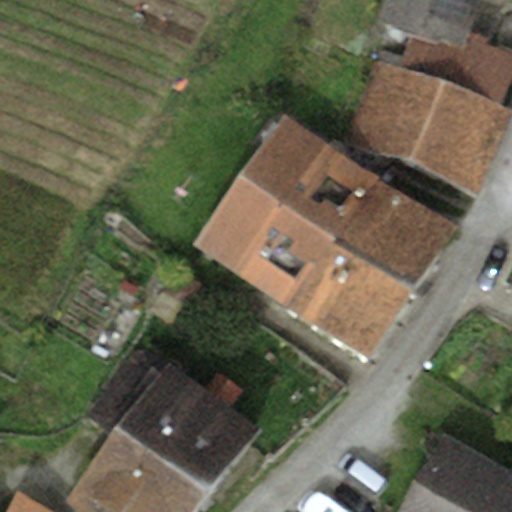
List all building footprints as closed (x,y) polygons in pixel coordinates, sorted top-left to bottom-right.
[(480,0),(384,0),(374,31),(459,61),(480,0)] [(400,74),(382,67),(350,146),(475,210),(508,131),(497,121),(511,87),(511,83),(410,50),(400,74)] [(452,252),(287,135),(195,262),(213,275),(363,381),(452,252)] [(126,411),(116,425),(204,491),(252,429),(137,343),(100,392),(126,411)] [(188,511),(204,491),(116,425),(63,497),(83,511),(188,511)] [(511,511),(511,469),(442,431),(397,511),(511,511)] [(51,511),(16,489),(4,511),(51,511)]
